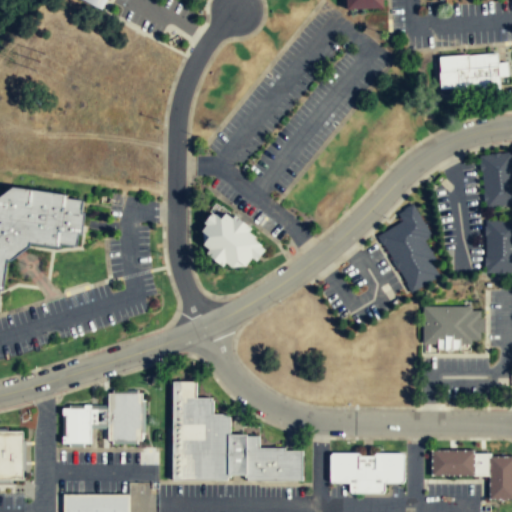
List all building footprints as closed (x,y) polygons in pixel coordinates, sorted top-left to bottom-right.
[(84,0),(100,8),(104,0),(84,0)] [(344,0),(345,9),(381,9),(381,0),(344,0)] [(439,56),(440,92),(500,90),(499,76),(509,76),(508,62),(498,63),(498,54),(439,56)] [(511,152),(479,154),(484,207),(511,204),(511,152)] [(0,288),(1,289),(6,258),(9,259),(28,244),(29,241),(59,246),(60,242),(75,245),(77,232),(81,232),(82,221),(84,210),(80,210),(82,198),(65,196),(66,192),(11,184),(0,192),(0,288)] [(441,276),(423,239),(430,236),(414,204),(397,213),(402,222),(378,234),(408,293),(441,276)] [(261,243),(253,237),(254,234),(225,211),(220,216),(215,212),(201,229),(203,243),(232,266),(245,264),(261,243)] [(511,273),(511,219),(484,219),(484,273),(511,273)] [(470,350),(470,340),(483,340),(483,306),(422,307),(422,350),(470,350)] [(301,480),(302,449),(258,449),(259,435),(229,435),(229,414),(212,414),(212,398),(196,398),(196,381),(174,381),(172,478),(301,480)] [(108,405),(62,405),(62,446),(90,446),(90,428),(108,428),(108,443),(143,443),(143,390),(108,390),(108,405)] [(21,430),(0,430),(0,479),(22,479),(21,430)] [(431,475),(489,475),(489,499),(511,499),(511,451),(431,452),(431,475)] [(385,493),(385,483),(404,483),(404,453),(331,453),(331,483),(350,483),(350,493),(385,493)] [(128,511),(128,494),(63,494),(63,511),(128,511)]
